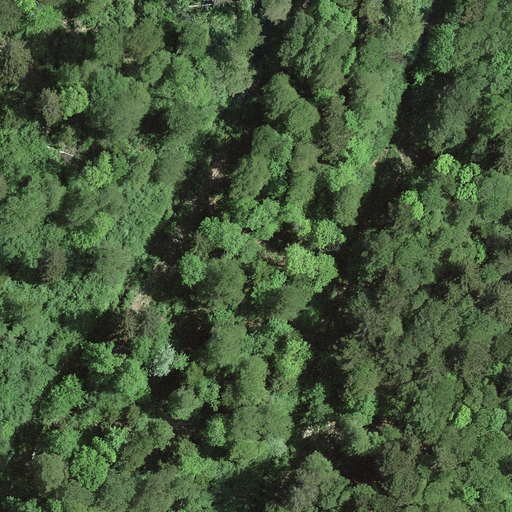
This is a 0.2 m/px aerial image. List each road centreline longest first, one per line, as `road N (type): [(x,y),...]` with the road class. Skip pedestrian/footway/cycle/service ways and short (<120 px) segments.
road 1 (track): [(272,0),(128,275),(0,472)]
road 2 (track): [(251,511),(313,366),(385,152),(423,0)]
